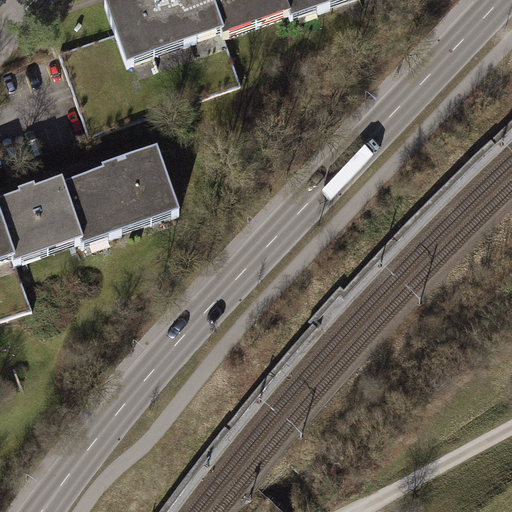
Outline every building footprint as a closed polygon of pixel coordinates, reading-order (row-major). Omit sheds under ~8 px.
[(214,0),(160,0),(114,16),(137,81),(231,48),(214,0)] [(214,0),(231,48),(297,26),(287,0),(214,0)] [(287,0),(297,26),(371,0),(287,0)] [(175,227),(152,159),(69,186),(92,255),(175,227)] [(92,255),(69,186),(0,209),(0,228),(17,280),(92,255)] [(0,228),(0,285),(17,280),(0,228)]
